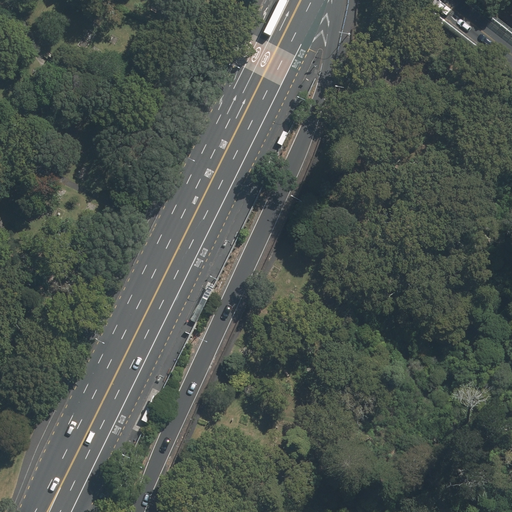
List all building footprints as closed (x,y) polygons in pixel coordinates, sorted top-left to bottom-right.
[(511,70),(422,0),(411,0),(511,78),(511,70)] [(462,0),(511,38),(511,30),(473,0),(462,0)] [(304,100),(299,98),(293,112),(298,115),(304,100)] [(290,134),(284,131),(278,144),(284,147),(290,134)] [(216,281),(211,279),(192,319),(196,322),(216,281)] [(160,394),(156,392),(137,430),(141,432),(160,394)]
